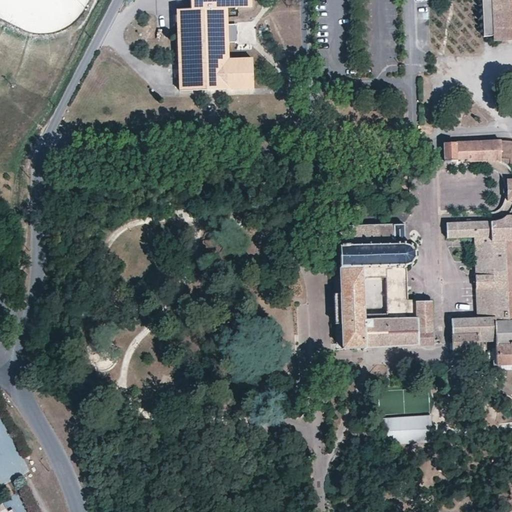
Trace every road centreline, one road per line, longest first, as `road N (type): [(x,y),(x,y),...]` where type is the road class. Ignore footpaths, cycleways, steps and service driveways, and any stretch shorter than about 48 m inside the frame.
road 1 (unclassified): [(30,322),(37,161),(45,140)]
road 2 (unclassified): [(117,0),(45,140)]
road 3 (residential): [(7,378),(80,511)]
